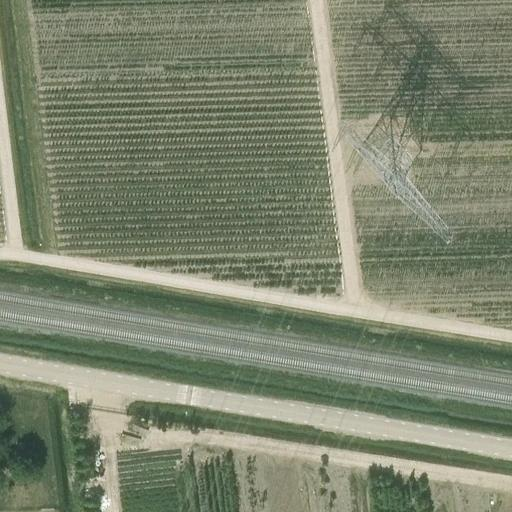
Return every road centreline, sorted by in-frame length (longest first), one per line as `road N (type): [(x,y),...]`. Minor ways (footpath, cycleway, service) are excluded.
road 1 (unknown): [(315,0),(358,313),(0,254)]
road 2 (unclassified): [(511,451),(0,366)]
